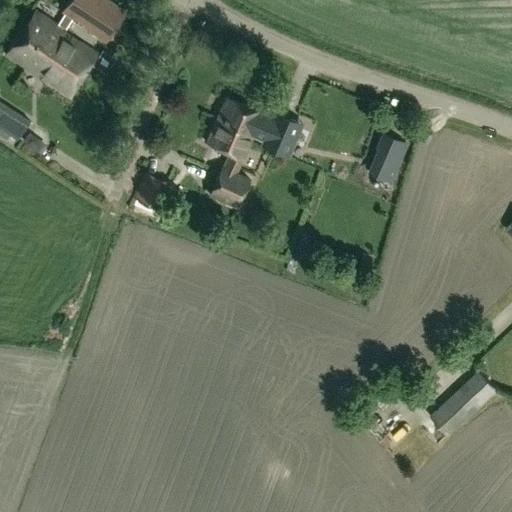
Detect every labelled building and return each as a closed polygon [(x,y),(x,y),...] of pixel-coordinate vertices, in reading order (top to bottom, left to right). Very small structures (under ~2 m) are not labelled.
[(19,32),(83,73),(97,51),(64,30),(71,18),(105,41),(126,10),(110,0),(70,0),(62,13),(64,14),(57,26),(33,10),(19,32)] [(69,94),(83,73),(19,32),(5,53),(69,94)] [(263,111),(226,96),(218,116),(254,132),(254,133),(266,139),(289,149),(297,130),(273,121),(261,116),(263,111)] [(0,127),(16,138),(29,118),(0,98),(0,127)] [(236,173),(254,133),(254,132),(218,116),(207,142),(230,152),(211,196),(234,206),(247,178),(236,173)] [(406,143),(388,135),(382,148),(377,159),(395,167),(406,143)] [(157,207),(168,182),(145,171),(134,197),(157,207)] [(449,433),(497,388),(480,371),(433,415),(449,433)]
